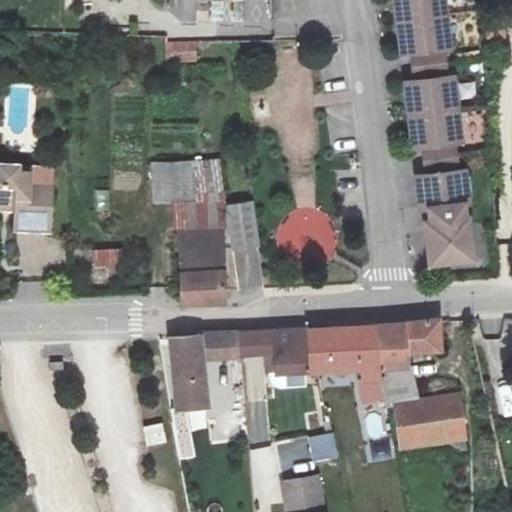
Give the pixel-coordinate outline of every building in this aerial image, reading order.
[(433,218),(436,244),(438,257),(480,251),(480,241),(475,196),(478,195),(473,167),(466,166),(463,138),(469,136),(461,72),(454,72),(452,44),(458,42),(453,0),(405,0),(411,47),(420,46),(423,76),(415,77),(422,141),(429,141),(433,171),(425,172),(428,202),(436,201),(437,217),(433,218)] [(167,44),(168,62),(198,61),(197,43),(167,44)] [(187,194),(185,155),(163,153),(161,194),(187,194)] [(213,154),(185,155),(187,194),(212,196),(213,154)] [(31,160),(0,159),(0,221),(26,223),(26,247),(57,249),(60,183),(45,183),(45,169),(30,169),(31,160)] [(244,235),(244,241),(270,240),(265,194),(240,197),(244,235)] [(191,295),(234,294),(232,243),(189,245),(191,295)] [(145,271),(145,247),(97,248),(97,273),(145,271)] [(432,320),(369,324),(378,367),(380,377),(408,371),(406,363),(435,358),(432,320)] [(316,375),(378,367),(369,324),(300,329),(309,376),(316,375)] [(271,384),(309,376),(300,329),(291,330),(259,332),(271,384)] [(164,341),(171,410),(205,406),(199,361),(223,361),(229,404),(244,402),(235,333),(194,335),(190,338),(164,341)] [(385,402),(391,400),(414,395),(408,371),(380,377),(384,396),(385,402)] [(384,396),(380,377),(357,384),(362,401),(384,396)] [(414,395),(391,400),(402,440),(458,427),(450,388),(414,395)] [(319,391),(324,416),(336,414),(331,389),(319,391)] [(157,426),(143,431),(145,450),(162,446),(157,426)] [(280,470),(338,461),(333,433),(275,442),(280,470)] [(299,511),(322,511),(317,486),(294,491),(299,511)] [(285,492),(289,511),(299,511),(294,491),(285,492)]
